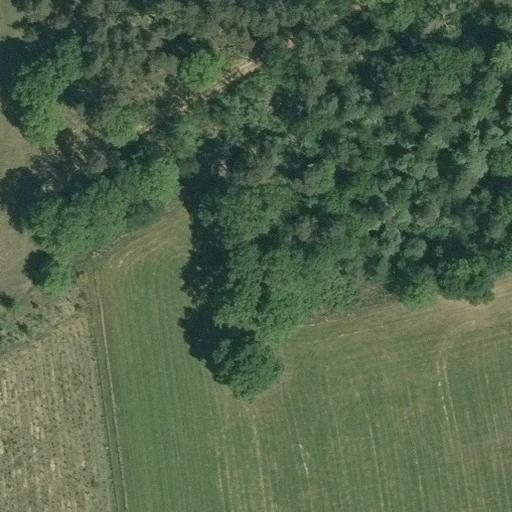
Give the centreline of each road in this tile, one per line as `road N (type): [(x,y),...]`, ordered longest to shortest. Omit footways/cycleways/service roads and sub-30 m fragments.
road 1 (track): [(51,214),(437,0)]
road 2 (track): [(56,0),(51,214)]
